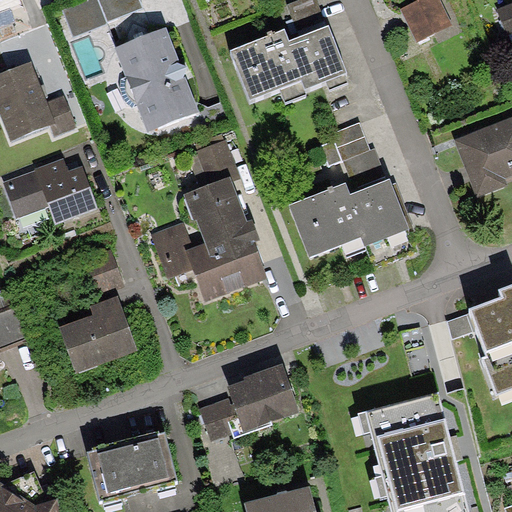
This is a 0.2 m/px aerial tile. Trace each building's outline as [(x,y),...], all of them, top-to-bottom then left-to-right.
[(89,0),(60,12),(71,40),(108,26),(107,23),(143,8),(139,0),(89,0)] [(303,0),(289,6),(303,39),(328,30),(316,0),(303,0)] [(452,27),(439,0),(420,0),(401,9),(416,43),(452,27)] [(511,3),(497,9),(508,36),(511,34),(511,3)] [(181,68),(167,30),(115,50),(148,134),(200,115),(185,78),(189,71),(181,68)] [(286,32),(232,53),(252,103),(283,91),(288,103),(306,96),(304,92),(346,75),(328,30),(303,39),(290,44),(286,32)] [(47,101),(32,64),(0,76),(0,112),(12,142),(50,126),(54,138),(77,129),(64,95),(47,101)] [(511,177),(511,120),(475,134),(456,140),(477,198),(506,188),(504,181),(511,177)] [(356,195),(389,182),(376,148),(372,149),(361,122),(332,134),(335,141),(323,146),(331,166),(343,161),(356,195)] [(232,181),(233,185),(243,181),(228,141),(197,153),(210,189),(232,181)] [(66,160),(4,183),(18,219),(50,206),(58,226),(98,210),(82,168),(70,172),(66,160)] [(233,185),(232,181),(210,189),(185,198),(195,224),(199,222),(207,246),(194,251),(184,223),(150,236),(168,282),(192,273),(204,304),(268,280),(255,246),(260,244),(252,222),(248,224),(233,185)] [(346,186),(292,207),(313,260),(362,240),(366,250),(411,233),(389,182),(356,195),(351,197),(346,186)] [(112,252),(80,264),(93,297),(125,285),(112,252)] [(511,289),(500,294),(503,303),(472,314),(488,359),(483,361),(497,398),(511,392),(511,289)] [(90,309),(93,317),(60,329),(77,375),(137,353),(117,299),(90,309)] [(17,305),(0,311),(0,352),(31,339),(17,305)] [(245,384),(228,391),(231,399),(238,420),(228,423),(232,434),(234,440),(301,416),(284,367),(244,381),(245,384)] [(437,397),(359,418),(365,439),(371,437),(382,479),(374,481),(380,503),(389,501),(392,511),(467,511),(449,443),(437,397)] [(238,420),(231,399),(200,410),(212,442),(232,434),(228,423),(238,420)] [(177,486),(164,436),(132,445),(88,456),(101,506),(177,486)] [(0,485),(0,511),(60,511),(59,505),(48,507),(36,475),(3,488),(0,485)] [(283,497),(245,508),(246,511),(313,511),(308,491),(283,497)]
